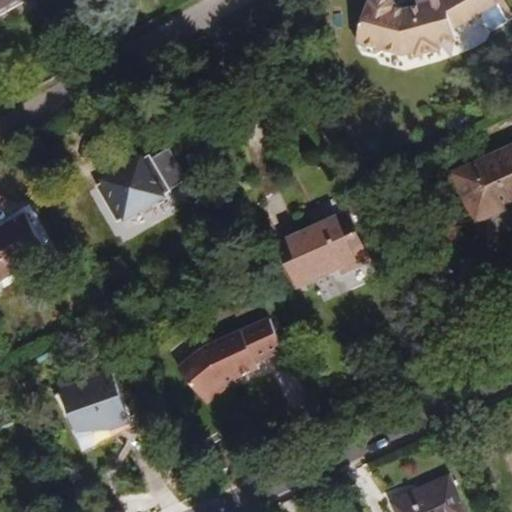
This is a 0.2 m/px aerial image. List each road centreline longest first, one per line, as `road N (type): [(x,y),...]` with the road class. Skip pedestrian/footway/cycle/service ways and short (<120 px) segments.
road 1 (residential): [(213,511),(511,376)]
road 2 (residential): [(231,0),(0,133)]
